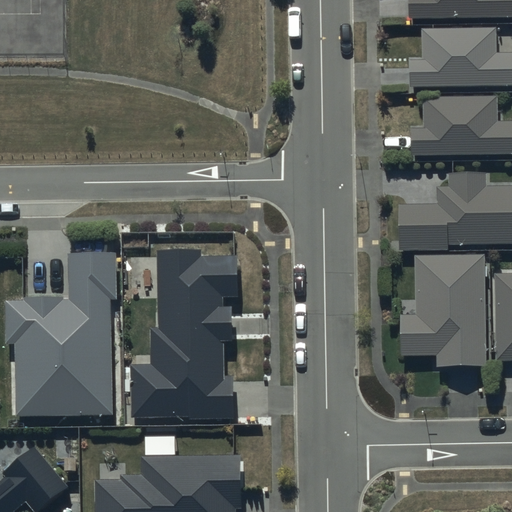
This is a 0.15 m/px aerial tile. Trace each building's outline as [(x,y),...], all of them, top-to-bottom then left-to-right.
[(511,0),(409,0),(409,19),(511,17),(511,0)] [(410,60),(410,88),(511,86),(511,53),(497,54),(496,29),(422,31),(423,60),(410,60)] [(411,129),(411,156),(511,154),(511,122),(498,122),(497,97),(424,97),(424,129),(411,129)] [(400,205),(400,250),(449,251),(449,246),(511,244),(511,186),(486,186),(486,175),(450,175),(450,187),(437,187),(437,205),(400,205)] [(132,417),(191,417),(191,419),(234,419),(234,416),(268,416),(268,382),(236,382),(236,378),(224,378),(224,341),(232,341),(232,306),(224,306),(224,297),(237,297),(237,257),(201,257),(201,252),(159,252),(160,329),(152,329),(152,366),(132,366),(132,417)] [(116,253),(68,255),(69,299),(5,301),(6,345),(13,344),(15,416),(114,413),(110,300),(117,300),(116,253)] [(485,255),(415,256),(416,315),(401,315),(401,357),(436,357),(436,367),(487,366),(485,255)] [(511,274),(497,274),(497,360),(511,360),(511,274)] [(39,511),(68,488),(34,448),(4,474),(8,478),(0,485),(0,511),(15,511),(27,502),(35,511),(39,511)] [(121,481),(96,481),(95,511),(237,511),(238,509),(241,509),(241,457),(141,457),(140,475),(121,475),(121,481)]
